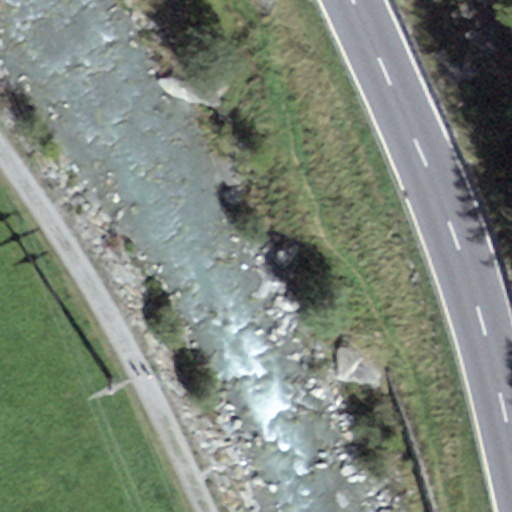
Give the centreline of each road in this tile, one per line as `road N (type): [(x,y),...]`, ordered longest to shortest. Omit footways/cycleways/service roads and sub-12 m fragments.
road 1 (secondary): [(356,0),(452,235),(511,451)]
road 2 (track): [(0,159),(90,288),(204,511)]
